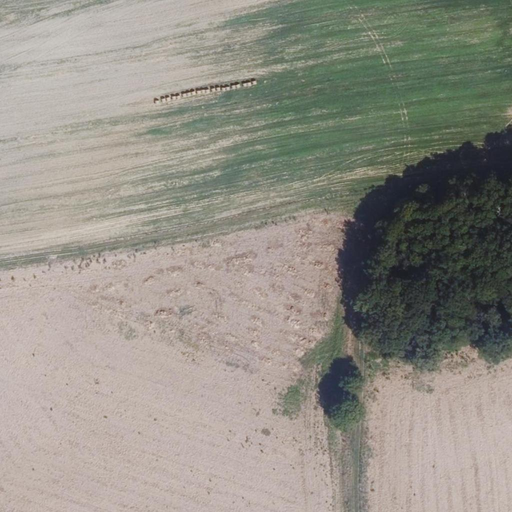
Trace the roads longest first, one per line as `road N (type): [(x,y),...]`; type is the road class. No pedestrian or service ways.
road 1 (track): [(0,255),(464,169),(511,167)]
road 2 (track): [(414,179),(383,209),(356,254),(348,310),(358,511)]
